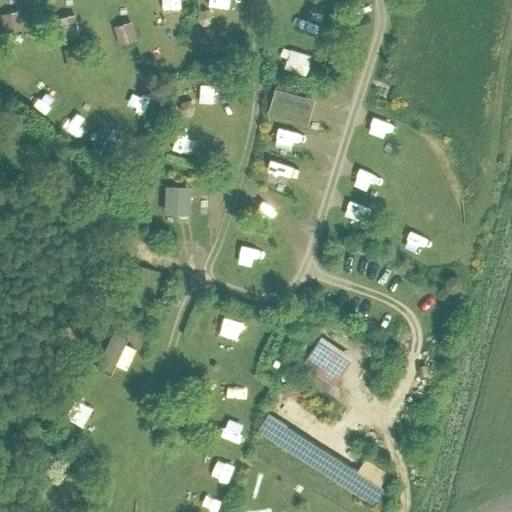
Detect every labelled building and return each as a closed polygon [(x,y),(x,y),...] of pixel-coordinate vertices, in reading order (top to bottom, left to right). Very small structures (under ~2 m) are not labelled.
[(198,11),(196,20),(202,25),(211,23),(213,15),(206,9),(198,11)] [(1,14),(4,32),(22,29),(19,11),(1,14)] [(57,18),(61,36),(79,32),(76,14),(57,18)] [(113,27),(118,44),(137,39),(131,21),(113,27)] [(28,28),(30,43),(44,41),(42,26),(28,28)] [(269,114),(284,118),(291,93),(276,89),(269,114)] [(180,110),(185,115),(194,113),(195,105),(190,99),(181,102),(180,110)] [(129,302),(136,305),(149,310),(160,282),(158,281),(161,272),(144,266),(142,265),(129,302)]
